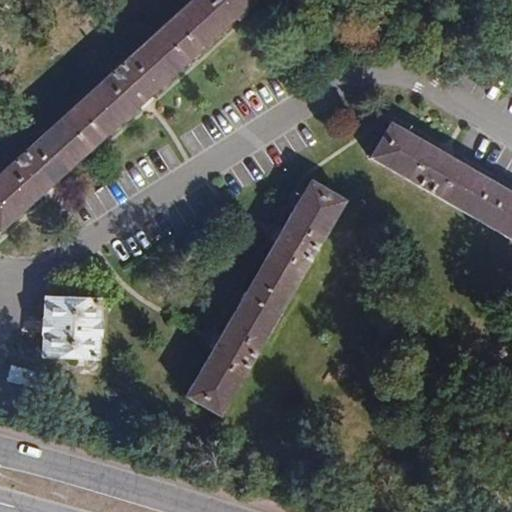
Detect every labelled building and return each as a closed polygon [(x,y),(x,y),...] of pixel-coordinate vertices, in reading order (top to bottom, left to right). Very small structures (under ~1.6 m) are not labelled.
[(188,0),(0,171),(0,228),(39,193),(43,197),(49,191),(54,187),(51,183),(137,105),(141,109),(146,104),(151,99),(147,96),(234,17),(238,21),(244,15),(248,11),(245,7),(252,0),(188,0)] [(511,195),(447,158),(449,154),(444,151),(436,146),(434,150),(388,123),(368,159),(511,242),(511,195)] [(210,349),(183,397),(217,417),(342,202),(308,182),(280,228),(275,225),(271,231),(267,238),(272,241),(217,336),(213,333),(208,341),(205,347),(210,349)] [(96,302),(44,300),(43,320),(41,320),(40,332),(43,332),(42,354),(93,356),(94,335),(96,335),(97,322),(95,322),(96,302)] [(44,375),(8,366),(4,380),(40,389),(44,375)]
